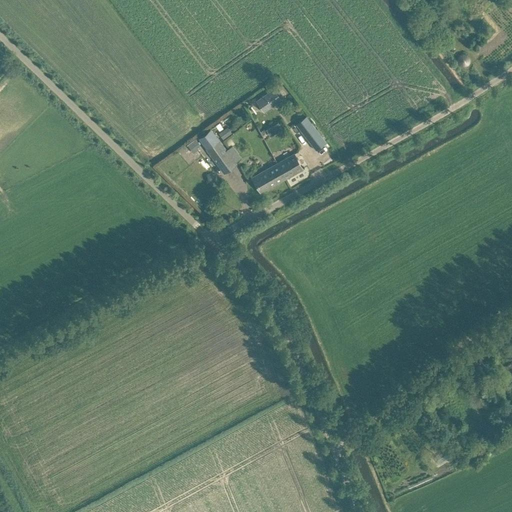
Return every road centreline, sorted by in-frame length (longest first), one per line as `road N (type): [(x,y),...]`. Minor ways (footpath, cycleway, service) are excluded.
road 1 (unclassified): [(212,239),(511,69)]
road 2 (unclassified): [(212,239),(0,33)]
road 3 (unclassified): [(334,450),(276,303),(212,239)]
road 4 (track): [(212,239),(0,354)]
road 5 (unclassified): [(334,450),(511,304)]
